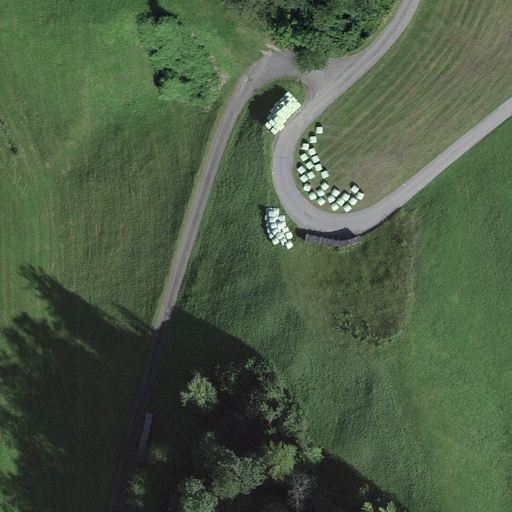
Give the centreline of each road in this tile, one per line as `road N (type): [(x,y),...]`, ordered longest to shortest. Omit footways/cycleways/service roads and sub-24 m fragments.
road 1 (track): [(112,511),(229,122),(251,87),(273,72),(300,73),(320,92)]
road 2 (unclassified): [(409,0),(284,134),(279,173),(293,202),(320,219),(355,224),(386,210),(511,106)]
road 3 (trunk): [(283,0),(0,229)]
